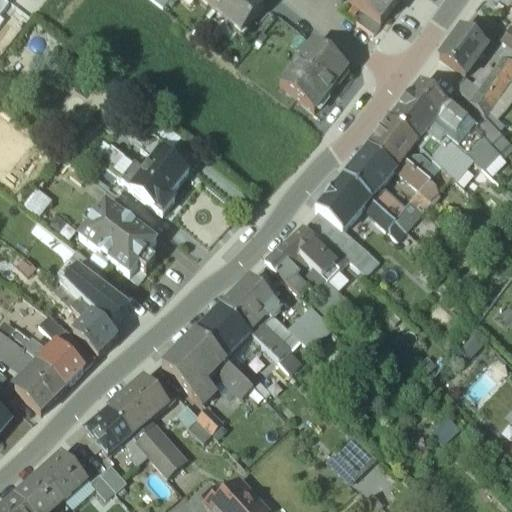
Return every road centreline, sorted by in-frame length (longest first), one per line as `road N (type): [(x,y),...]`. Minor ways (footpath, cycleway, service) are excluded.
road 1 (residential): [(405,78),(172,327),(0,483)]
road 2 (residential): [(405,78),(305,0)]
